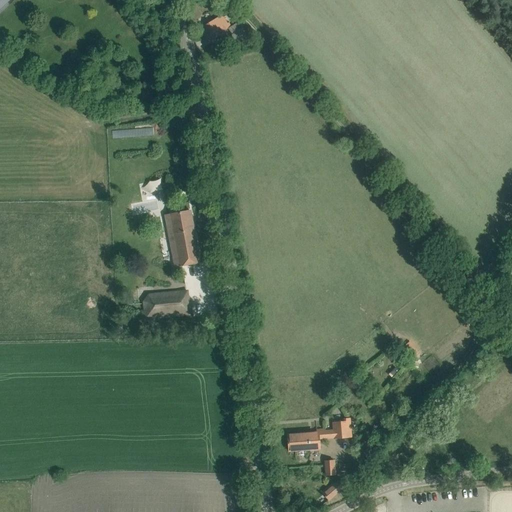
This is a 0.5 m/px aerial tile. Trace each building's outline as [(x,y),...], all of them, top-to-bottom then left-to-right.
[(205,26),(210,35),(222,27),(224,30),(222,31),(223,32),(230,27),(230,26),(231,26),(229,23),(227,24),(222,15),(205,26)] [(200,262),(191,211),(170,214),(180,266),(200,262)] [(188,297),(188,291),(151,293),(152,303),(145,303),(146,317),(191,314),(190,297),(188,297)] [(333,422),(334,430),(335,439),(351,437),(350,418),(346,418),(346,421),(333,422)] [(320,438),(326,438),(326,429),(316,430),(317,432),(287,435),(289,451),(310,449),(310,448),(321,447),(320,438)] [(337,475),(336,461),(326,462),(327,476),(337,475)] [(339,480),(336,483),(334,482),(322,492),(329,500),(343,489),(345,487),(339,480)]
